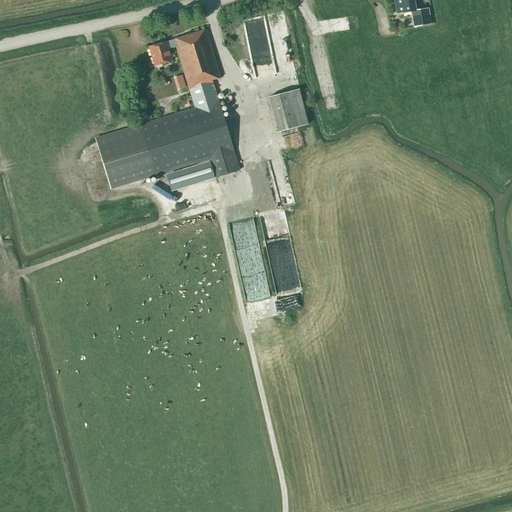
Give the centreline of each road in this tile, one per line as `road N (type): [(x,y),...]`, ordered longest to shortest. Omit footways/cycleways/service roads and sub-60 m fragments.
road 1 (track): [(219,201),(284,511)]
road 2 (tertiary): [(0,46),(217,0)]
